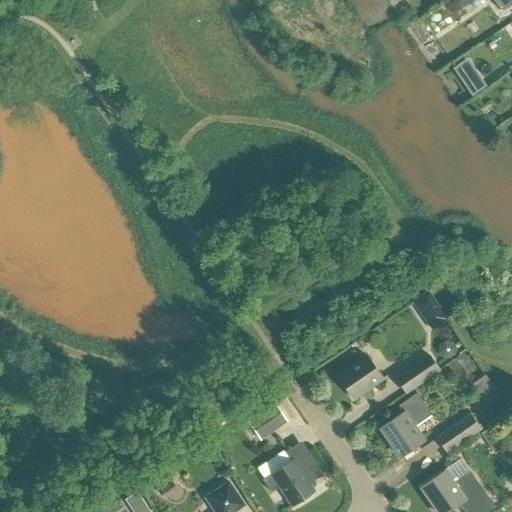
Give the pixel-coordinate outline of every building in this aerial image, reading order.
[(455,0),(461,8),(472,0),(455,0)] [(511,4),(511,0),(492,0),(500,10),(504,11),(511,4)] [(485,83),(467,56),(453,66),(471,93),(485,83)] [(436,300),(428,289),(413,300),(421,311),(436,300)] [(337,375),(354,399),(382,380),(366,356),(337,375)] [(394,381),(404,395),(439,371),(429,357),(394,381)] [(246,421),(259,441),(286,422),(273,403),(246,421)] [(404,412),(380,429),(400,457),(424,441),(404,412)] [(480,430),(470,415),(437,438),(447,453),(480,430)] [(478,436),(485,446),(497,438),(489,428),(478,436)] [(279,487),(292,507),(314,492),(308,482),(311,480),(312,476),(320,471),(304,447),(296,446),(286,453),(292,460),(262,480),(271,492),(279,487)] [(453,484),(445,471),(421,488),(437,511),(447,511),(456,506),(458,508),(463,510),(464,511),(486,511),(494,507),(470,472),(453,484)] [(153,482),(161,494),(173,486),(165,474),(153,482)] [(234,511),(244,505),(228,482),(205,498),(214,511),(234,511)]
